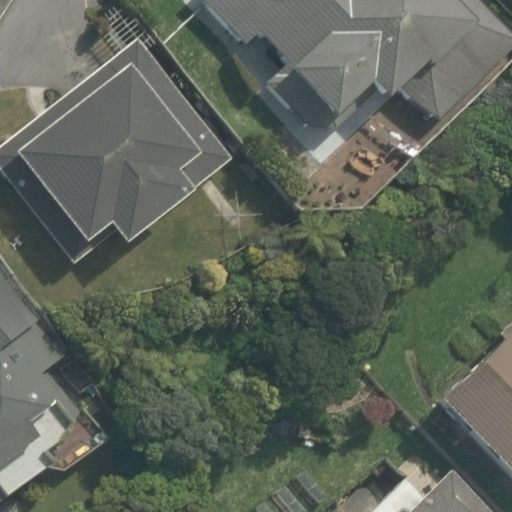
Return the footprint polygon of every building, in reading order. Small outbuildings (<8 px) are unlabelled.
[(202,0),(196,6),(332,147),(378,102),(393,117),(410,101),(440,133),(511,63),(511,32),(481,0),(202,0)] [(23,187),(90,273),(115,254),(127,271),(200,215),(187,199),(231,166),(141,48),(0,156),(0,186),(9,198),(23,187)] [(0,511),(12,511),(94,452),(48,391),(70,375),(0,281),(0,511)] [(511,340),(437,426),(511,491),(511,340)] [(439,511),(410,481),(376,511),(439,511)]
